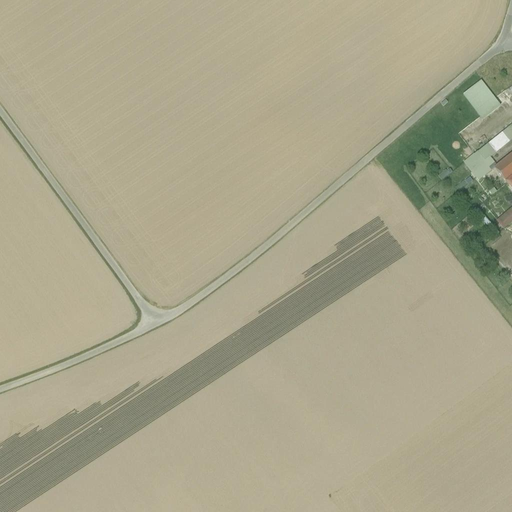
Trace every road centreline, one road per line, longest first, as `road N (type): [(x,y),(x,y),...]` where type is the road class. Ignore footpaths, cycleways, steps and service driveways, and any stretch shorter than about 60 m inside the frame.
road 1 (unclassified): [(158,323),(259,253),(506,43)]
road 2 (unclassified): [(158,323),(0,108)]
road 3 (unclassified): [(0,394),(158,323)]
